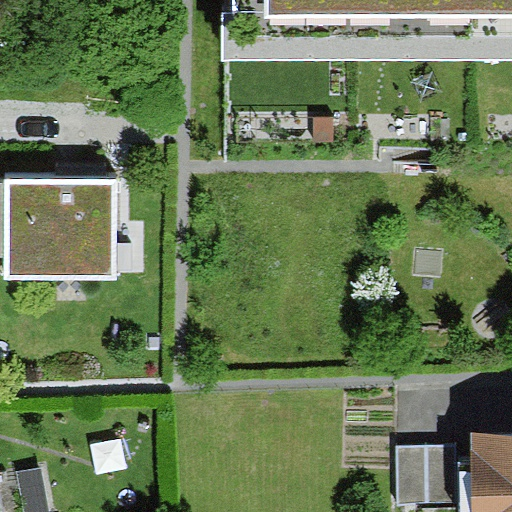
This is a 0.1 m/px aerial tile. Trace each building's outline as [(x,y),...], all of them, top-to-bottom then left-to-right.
[(79,0),(0,0),(0,57),(79,58),(79,0)] [(472,27),(472,0),(233,0),(233,27),(306,27),(306,14),(401,14),(401,27),(472,27)] [(511,0),(472,0),(472,27),(511,26),(511,0)] [(116,272),(116,172),(5,172),(4,271),(116,272)] [(511,511),(511,431),(483,432),(483,511),(511,511)] [(456,442),(396,443),(397,503),(456,502),(456,442)]
